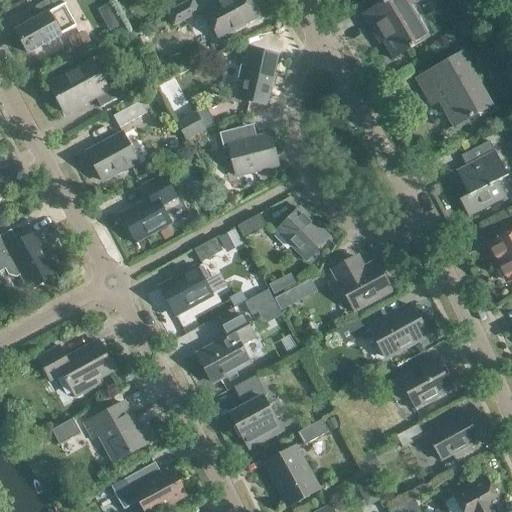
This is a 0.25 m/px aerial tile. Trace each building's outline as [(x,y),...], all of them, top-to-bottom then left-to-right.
[(61,0),(46,0),(28,10),(33,21),(15,31),(27,53),(76,26),(61,0)] [(173,25),(198,12),(192,0),(167,14),(173,25)] [(218,39),(258,18),(248,0),(228,0),(228,1),(221,5),(218,0),(202,9),(218,39)] [(392,60),(434,35),(422,16),(417,19),(409,7),(415,3),(412,0),(386,0),(361,15),(370,30),(377,26),(385,39),(381,41),(381,42),(382,42),(392,58),(391,58),(392,60)] [(481,3),(465,12),(471,23),(487,13),(481,3)] [(107,18),(106,23),(109,30),(122,24),(116,13),(107,18)] [(84,33),(68,41),(73,49),(88,41),(84,33)] [(267,106),(271,87),(278,56),(249,49),(245,66),(241,65),(237,81),(242,82),(238,100),(267,106)] [(490,107),(461,54),(417,79),(427,98),(435,94),(454,127),(490,107)] [(106,88),(91,62),(49,85),(64,113),(94,96),(100,107),(125,94),(119,81),(106,88)] [(171,84),(161,90),(166,99),(172,96),(174,90),(171,84)] [(113,116),(119,128),(146,113),(140,101),(113,116)] [(194,113),(177,123),(186,140),(204,131),(194,113)] [(251,125),(220,133),(224,148),(228,147),(236,176),(277,165),(269,135),(255,139),(251,125)] [(102,181),(138,162),(122,133),(86,153),(102,181)] [(507,176),(489,141),(478,147),(484,157),(456,172),(468,195),(459,200),(468,217),(505,197),(497,181),(507,176)] [(120,215),(135,242),(170,223),(161,206),(176,198),(164,175),(142,187),(149,200),(120,215)] [(306,261),(329,238),(299,208),(296,211),(298,213),(291,220),(289,218),(276,231),(306,261)] [(266,226),(259,214),(237,227),(243,239),(266,226)] [(233,229),(219,237),(226,249),(240,241),(233,229)] [(511,278),(511,232),(492,242),(503,265),(501,266),(507,279),(509,277),(510,279),(511,278)] [(6,233),(0,236),(0,271),(5,269),(9,277),(14,278),(21,274),(30,289),(57,274),(35,234),(12,246),(6,233)] [(222,251),(215,238),(194,250),(200,262),(222,251)] [(338,283),(342,289),(341,289),(340,293),(342,298),(347,300),(347,299),(354,311),(391,291),(375,263),(363,269),(356,257),(332,270),(339,283),(338,283)] [(175,316),(212,296),(196,267),(160,287),(175,316)] [(314,277),(293,289),(297,296),(318,284),(314,277)] [(275,281),(268,285),(273,294),(280,291),(275,281)] [(267,291),(244,304),(251,317),(274,304),(267,291)] [(385,358),(427,335),(411,306),(369,329),(385,358)] [(254,337),(242,315),(220,327),(227,339),(197,356),(212,382),(249,362),(240,345),(254,337)] [(367,333),(359,319),(336,332),(344,345),(367,333)] [(66,359),(59,346),(37,358),(50,381),(62,374),(75,397),(99,384),(96,379),(114,370),(98,342),(66,359)] [(420,368),(425,377),(415,382),(410,371),(385,385),(395,403),(407,396),(415,410),(452,390),(435,359),(420,368)] [(244,407),(230,415),(242,438),(248,448),(281,430),(275,420),(263,397),(266,395),(260,385),(256,376),(234,388),(238,397),(244,407)] [(134,428),(121,404),(84,424),(92,439),(101,435),(115,462),(153,441),(143,423),(134,428)] [(478,440),(464,414),(426,434),(441,461),(478,440)] [(333,418),(326,421),(331,430),(338,426),(333,418)] [(80,434),(72,419),(51,431),(59,445),(80,434)] [(328,432),(322,420),(297,433),(304,445),(328,432)] [(423,436),(417,425),(396,436),(402,447),(423,436)] [(317,490),(294,448),(265,464),(288,506),(317,490)] [(371,452),(362,457),(370,471),(378,466),(371,452)] [(154,463),(111,487),(123,510),(138,501),(144,511),(154,511),(183,496),(169,471),(161,476),(154,463)] [(367,477),(353,485),(360,496),(373,489),(367,477)] [(500,505),(485,478),(453,496),(455,499),(447,503),(446,506),(449,511),(496,511),(494,508),(500,505)]
